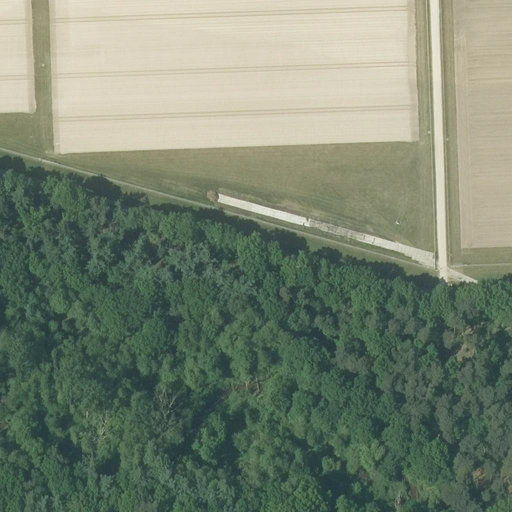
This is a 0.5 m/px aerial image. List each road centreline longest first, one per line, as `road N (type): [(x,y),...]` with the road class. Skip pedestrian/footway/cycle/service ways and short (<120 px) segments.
road 1 (unclassified): [(0,178),(439,301),(511,295)]
road 2 (track): [(439,301),(429,0)]
